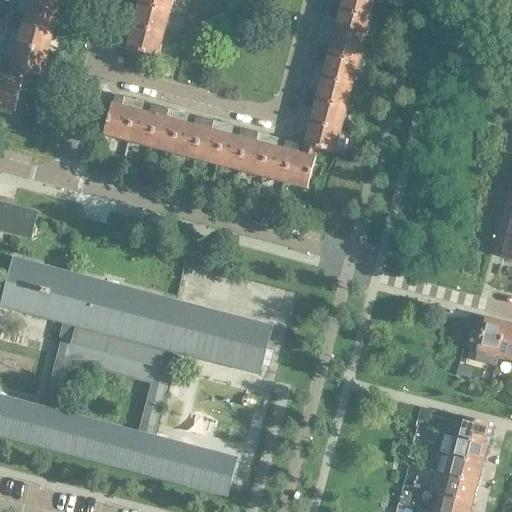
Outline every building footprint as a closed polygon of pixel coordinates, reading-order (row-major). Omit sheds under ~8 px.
[(54,32),(60,9),(25,0),(19,0),(15,17),(24,19),(23,23),(54,32)] [(25,0),(60,9),(62,0),(25,0)] [(170,13),(173,0),(136,0),(139,1),(138,5),(170,13)] [(371,19),(375,0),(331,0),(331,4),(340,7),(339,11),(371,19)] [(164,36),(170,13),(138,5),(137,9),(128,6),(123,25),(164,36)] [(365,41),(371,19),(339,11),(338,15),(329,12),(324,31),(365,41)] [(48,54),(54,32),(23,23),(22,28),(13,25),(8,43),(48,54)] [(158,58),(164,36),(123,25),(118,43),(127,46),(126,50),(158,58)] [(359,64),(365,41),(324,31),(319,49),(328,51),(327,56),(359,64)] [(42,77),(48,54),(8,43),(3,62),(12,64),(11,69),(25,73),(42,77)] [(353,86),(359,64),(327,56),(326,60),(317,57),(312,75),(353,86)] [(23,82),(25,73),(11,69),(9,78),(23,82)] [(23,82),(9,78),(0,75),(0,108),(14,113),(23,82)] [(347,109),(353,86),(312,75),(307,94),(316,96),(315,100),(347,109)] [(127,142),(138,101),(119,97),(117,106),(112,105),(104,136),(127,142)] [(341,131),(347,109),(315,100),(314,104),(305,102),(300,120),(341,131)] [(149,148),(158,117),(154,116),(156,106),(138,101),(127,142),(149,148)] [(108,116),(110,107),(104,105),(101,115),(108,116)] [(172,154),(183,113),(164,108),(162,118),(158,117),(149,148),(172,154)] [(194,160),(203,129),(198,127),(201,118),(183,113),(172,154),(194,160)] [(217,166),(227,125),(209,120),(207,130),(203,129),(194,160),(217,166)] [(335,154),(341,131),(300,120),(295,139),(305,141),(303,146),(318,150),(335,154)] [(239,172),(247,140),(243,139),(246,130),(227,125),(217,166),(239,172)] [(261,178),(272,137),(254,132),(251,142),(247,140),(239,172),(261,178)] [(284,184),(292,152),(288,151),(291,142),(272,137),(261,178),(284,184)] [(317,154),(318,150),(303,146),(302,150),(317,154)] [(315,159),(317,154),(302,150),(301,155),(315,159)] [(315,159),(301,155),(292,152),(284,184),(307,190),(315,159)] [(37,213),(12,206),(0,203),(0,231),(30,239),(37,213)] [(511,239),(508,238),(503,258),(511,260),(511,239)] [(0,398),(0,435),(226,496),(236,461),(151,439),(175,352),(259,374),(270,329),(16,261),(4,306),(67,323),(44,411),(0,398)] [(497,357),(506,325),(486,319),(481,341),(479,341),(477,347),(479,348),(478,351),(480,352),(479,354),(486,356),(486,354),(497,357)] [(511,360),(511,326),(506,325),(497,357),(499,357),(498,359),(505,361),(505,359),(511,360)] [(487,448),(493,427),(461,418),(460,422),(458,422),(456,428),(458,429),(455,439),(487,448)] [(482,467),(487,448),(455,439),(454,441),(453,440),(451,447),(453,448),(450,458),(482,467)] [(477,486),(482,467),(450,458),(449,460),(448,459),(446,466),(448,466),(445,477),(477,486)] [(472,505),(477,486),(445,477),(444,479),(443,478),(441,485),(443,485),(440,496),(472,505)] [(469,511),(472,505),(440,496),(439,498),(438,497),(436,504),(438,504),(435,511),(469,511)]
